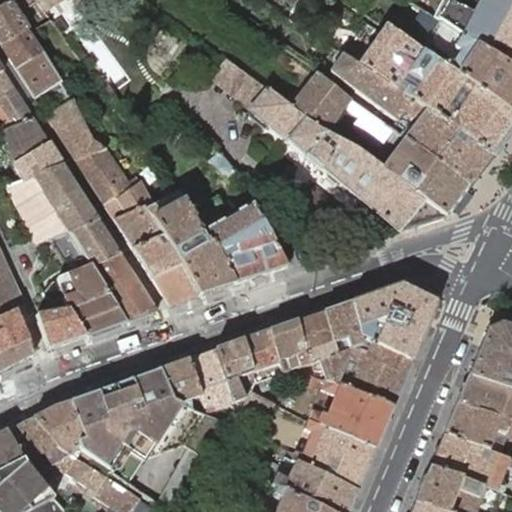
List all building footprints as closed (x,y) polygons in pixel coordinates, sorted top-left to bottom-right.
[(61,0),(33,0),(42,11),(61,0)] [(511,70),(511,0),(480,0),(460,38),(473,47),(480,52),(511,70)] [(27,31),(9,5),(0,9),(0,47),(0,48),(27,31)] [(490,159),(511,129),(511,116),(454,77),(384,29),(358,68),(411,102),(426,112),(445,125),(490,159)] [(29,34),(27,31),(0,48),(15,71),(42,55),(29,34)] [(172,71),(184,46),(167,37),(154,63),(172,71)] [(473,47),(454,77),(511,116),(511,70),(480,52),(473,47)] [(295,99),(289,109),(300,119),(319,133),(325,136),(346,109),(359,120),(353,128),(380,148),(386,140),(399,149),(404,142),(404,141),(351,102),(315,75),(282,52),(277,59),(282,63),(280,65),(296,78),(286,92),(295,99)] [(60,83),(42,55),(15,71),(33,99),(60,83)] [(411,102),(358,68),(341,56),(330,74),(396,122),(411,102)] [(268,91),(225,60),(211,79),(250,112),(268,91)] [(0,101),(14,92),(2,73),(0,74),(0,101)] [(268,91),(250,112),(397,234),(447,218),(381,172),(356,152),(325,136),(319,133),(300,119),(289,109),(268,91)] [(32,120),(14,92),(0,101),(0,110),(13,129),(32,120)] [(46,118),(75,162),(105,151),(92,141),(72,102),(46,118)] [(404,142),(469,189),(490,159),(445,125),(426,112),(404,142)] [(48,145),(32,120),(13,129),(0,134),(0,140),(14,166),(30,157),(48,145)] [(399,149),(381,172),(447,218),(469,189),(404,142),(399,149)] [(62,167),(48,145),(30,157),(14,166),(22,183),(33,178),(62,167)] [(75,162),(105,207),(131,189),(105,151),(75,162)] [(216,153),(206,162),(222,179),(232,170),(216,153)] [(98,222),(62,167),(33,178),(66,230),(70,235),(98,222)] [(66,230),(33,178),(22,183),(6,189),(36,245),(44,241),(66,230)] [(198,297),(234,286),(222,263),(212,245),(207,248),(192,223),(194,220),(190,214),(185,204),(160,218),(153,206),(140,183),(131,189),(105,207),(114,222),(143,210),(162,238),(180,266),(198,297)] [(185,204),(176,193),(153,206),(160,218),(185,204)] [(234,286),(286,269),(252,210),(231,219),(222,199),(190,214),(194,220),(192,223),(207,248),(212,245),(222,263),(234,286)] [(133,252),(162,238),(143,210),(114,222),(133,252)] [(120,255),(98,222),(70,235),(80,251),(91,269),(120,255)] [(133,252),(151,280),(180,266),(162,238),(133,252)] [(0,311),(4,319),(16,311),(24,307),(12,279),(6,266),(0,253),(0,311)] [(157,312),(120,255),(91,269),(125,323),(157,312)] [(170,308),(198,297),(180,266),(151,280),(170,308)] [(85,337),(125,323),(91,269),(57,280),(59,288),(64,300),(66,305),(68,311),(85,337)] [(64,300),(59,288),(53,286),(44,293),(48,301),(64,300)] [(400,287),(351,305),(360,339),(411,364),(435,306),(434,304),(400,287)] [(351,305),(323,314),(332,346),(346,341),(349,352),(362,348),(360,339),(351,305)] [(29,342),(16,311),(4,319),(0,320),(0,355),(11,350),(11,351),(29,342)] [(48,351),(85,337),(68,311),(35,317),(48,351)] [(323,314),(297,324),(308,366),(322,361),(334,357),(332,346),(323,314)] [(297,324),(268,334),(282,375),(288,373),(288,372),(296,369),(297,370),(308,366),(297,324)] [(487,332),(469,378),(509,393),(511,380),(511,330),(501,327),(487,332)] [(268,334),(242,343),(256,384),(282,375),(268,334)] [(334,357),(322,361),(325,382),(374,404),(374,402),(391,410),(411,364),(360,339),(362,348),(349,352),(334,357)] [(0,372),(34,356),(29,342),(11,351),(11,350),(0,355),(0,372)] [(242,343),(214,353),(234,405),(246,401),(250,393),(254,385),(256,384),(242,343)] [(214,353),(187,362),(201,398),(207,414),(212,413),(210,409),(215,406),(217,411),(234,405),(214,353)] [(187,362),(160,372),(171,403),(188,410),(187,404),(201,398),(187,362)] [(312,412),(307,422),(374,451),(391,410),(374,402),(374,404),(325,382),(297,370),(293,379),(336,399),(328,419),(312,412)] [(110,390),(68,405),(76,447),(73,452),(128,487),(143,464),(183,450),(206,463),(212,456),(214,453),(219,444),(228,431),(229,429),(227,425),(208,417),(188,410),(171,403),(160,372),(110,390)] [(469,378),(457,404),(511,424),(511,393),(509,393),(469,378)] [(244,405),(267,417),(273,405),(250,393),(246,401),(244,405)] [(511,424),(457,404),(443,437),(488,453),(496,434),(505,437),(511,440),(511,424)] [(53,410),(34,420),(59,452),(69,457),(73,452),(76,447),(68,405),(53,410)] [(34,420),(8,434),(24,465),(36,479),(49,472),(54,480),(65,474),(89,489),(84,496),(90,501),(93,497),(116,511),(132,511),(140,500),(85,466),(69,457),(59,452),(34,420)] [(374,451),(307,422),(303,431),(314,435),(304,457),(294,453),(291,461),(356,493),(374,451)] [(0,511),(20,511),(32,503),(46,491),(36,479),(24,465),(8,434),(0,437),(0,511)] [(496,434),(488,453),(498,457),(505,437),(496,434)] [(443,437),(430,470),(483,489),(498,494),(501,495),(504,487),(499,484),(505,468),(510,469),(511,472),(511,461),(498,457),(488,453),(443,437)] [(291,461),(285,458),(275,478),(270,476),(266,484),(276,489),(322,511),(348,511),(356,493),(291,461)] [(248,475),(218,459),(213,469),(242,485),(248,475)] [(474,511),(483,489),(430,470),(415,506),(431,511),(474,511)] [(174,472),(155,495),(167,504),(185,481),(174,472)] [(322,511),(276,489),(273,496),(283,500),(277,511),(322,511)] [(32,503),(20,511),(30,511),(36,509),(54,500),(46,491),(32,503)]
